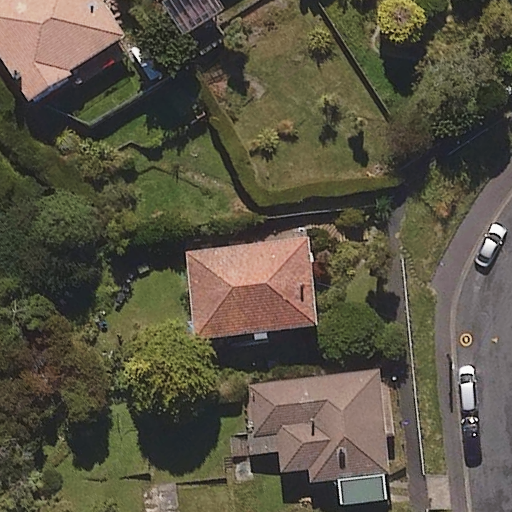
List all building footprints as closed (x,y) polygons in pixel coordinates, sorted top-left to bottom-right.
[(128,40),(103,0),(0,0),(0,56),(27,101),(128,40)] [(150,35),(129,47),(147,81),(169,69),(150,35)] [(304,233),(181,246),(190,336),(313,323),(304,233)] [(377,366),(243,382),(249,433),(279,430),(284,467),(311,464),(313,480),(336,477),(339,505),(386,499),(384,476),(390,475),(377,366)] [(177,511),(176,485),(146,487),(146,511),(177,511)]
